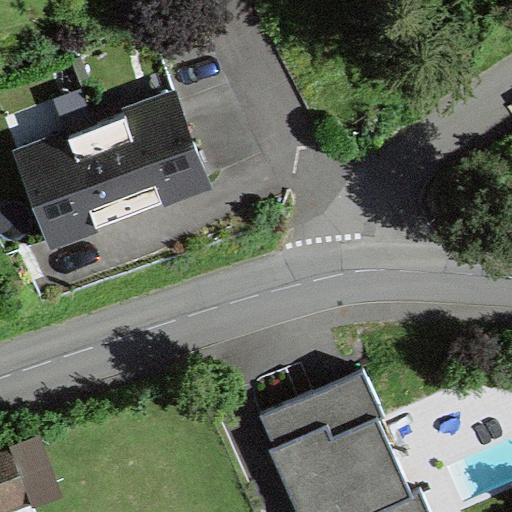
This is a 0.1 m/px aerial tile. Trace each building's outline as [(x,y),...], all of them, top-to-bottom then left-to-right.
[(93,99),(102,122),(131,111),(132,115),(183,95),(172,68),(93,99)] [(102,122),(135,206),(214,175),(183,95),(132,115),(131,111),(102,122)] [(27,157),(58,236),(135,206),(102,122),(75,133),(77,137),(27,157)] [(430,511),(374,372),(260,418),(297,511),(430,511)] [(0,456),(0,498),(23,489),(9,453),(0,456)]
